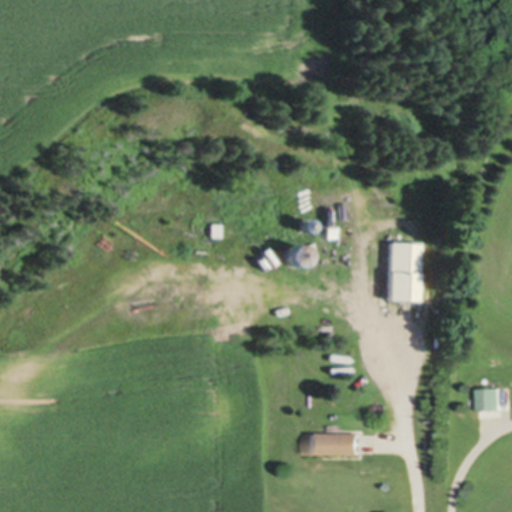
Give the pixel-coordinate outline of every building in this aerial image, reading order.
[(305,219),(306,219),(307,219),(308,220),(309,220),(310,221),(311,222),(311,223),(312,224),(312,225),(312,226),(311,228),(311,229),(310,230),(309,230),(308,231),(307,231),(306,232),(305,232),(304,232),(303,232),(302,231),(301,230),(300,230),(299,229),(299,228),(299,226),(299,225),(299,224),(299,223),(299,222),(300,221),(301,220),(302,220),(303,219),(304,219),(305,219)] [(220,235),(210,235),(210,222),(220,222),(220,235)] [(348,248),(342,249),(339,234),(345,233),(348,248)] [(418,240),(416,299),(386,298),(388,239),(418,240)] [(295,242),(297,242),(298,242),(300,243),(302,244),(303,246),(304,247),(305,249),(305,251),(306,253),(305,255),(305,256),(304,258),(303,260),(302,261),(300,262),(299,263),(297,263),(295,264),(293,263),(291,263),(289,262),(288,261),(286,260),(285,258),(285,256),(284,255),(284,253),(284,251),(285,249),(285,247),(286,246),(288,244),(289,243),(291,242),(293,242),(295,242)] [(503,407),(481,408),(480,387),(502,386),(503,407)] [(361,453),(308,454),(308,432),(361,431),(361,453)]
